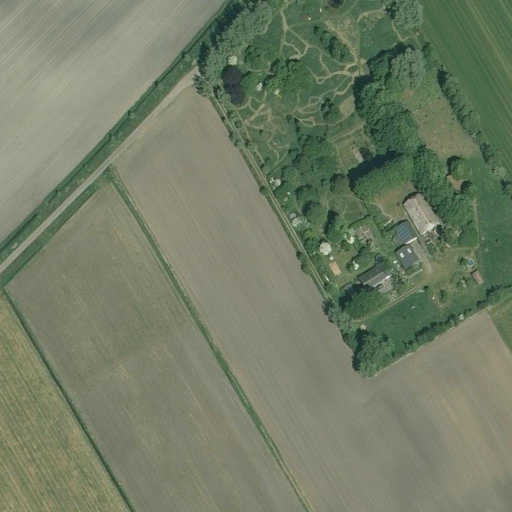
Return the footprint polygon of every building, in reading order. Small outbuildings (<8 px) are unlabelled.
[(441,184),(455,207),(465,201),(451,178),(441,184)] [(77,211),(85,219),(105,200),(97,192),(77,211)] [(438,226),(421,197),(404,207),(421,236),(438,226)] [(364,235),(369,229),(362,223),(357,230),(364,235)] [(405,246),(417,239),(408,223),(396,231),(405,246)] [(405,270),(419,262),(409,246),(395,255),(405,270)] [(366,293),(392,276),(384,264),(358,280),(366,293)] [(476,270),(471,273),(476,283),(480,281),(476,270)]
